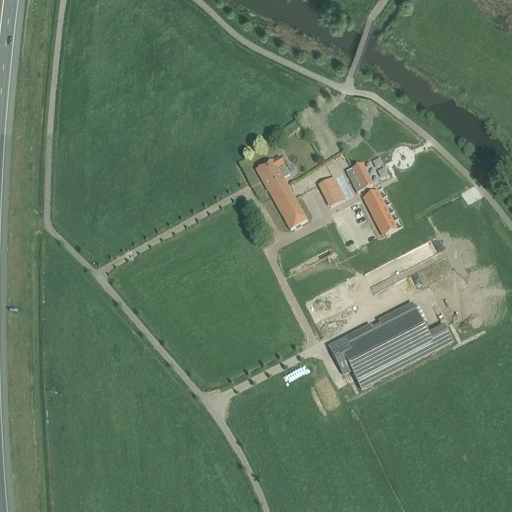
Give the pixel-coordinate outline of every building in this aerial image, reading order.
[(291,232),(299,227),(308,222),(284,180),(290,176),(286,168),(284,168),(283,166),(284,166),(281,159),(274,163),(273,162),(256,172),(291,232)] [(363,166),(347,174),(357,195),(373,187),(363,166)] [(333,178),(320,186),(331,208),(346,200),(333,178)] [(378,193),(366,199),(374,214),(371,215),(376,224),(378,222),(386,238),(390,235),(398,231),(378,193)] [(341,213),(354,246),(377,237),(364,204),(341,213)] [(320,231),(280,249),(291,274),(332,256),(320,231)] [(365,274),(372,290),(387,284),(380,268),(365,274)] [(372,328),(330,350),(343,376),(351,372),(361,391),(452,342),(444,327),(427,336),(412,307),(379,324),(381,327),(373,330),(372,328)]
